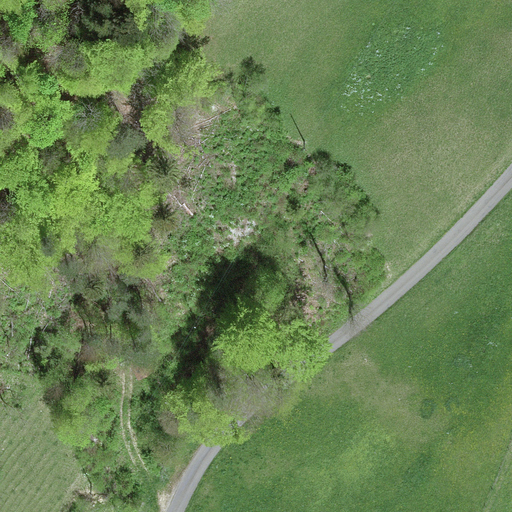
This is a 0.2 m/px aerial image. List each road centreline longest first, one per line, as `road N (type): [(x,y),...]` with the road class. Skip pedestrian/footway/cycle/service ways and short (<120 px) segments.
road 1 (unclassified): [(171,511),(223,432),(408,278),(511,172)]
road 2 (track): [(0,159),(60,94),(67,0)]
road 3 (track): [(60,94),(81,92),(128,61),(185,0)]
road 4 (track): [(161,511),(125,433),(127,382)]
